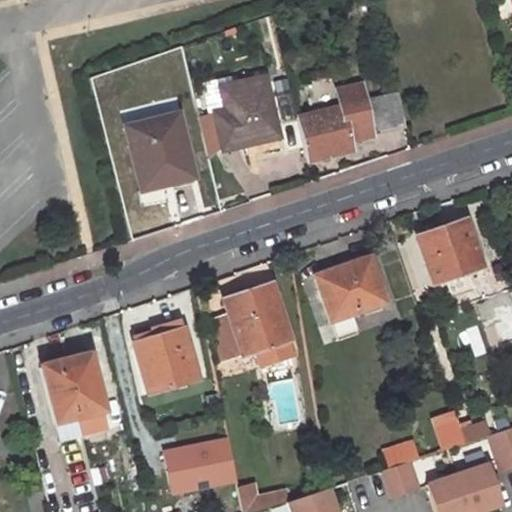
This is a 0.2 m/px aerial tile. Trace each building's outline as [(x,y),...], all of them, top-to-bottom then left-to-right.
[(347,137),(369,133),(358,80),(336,85),(339,103),(293,112),(304,155),(349,146),(347,137)] [(117,119),(110,87),(92,92),(100,123),(117,119)] [(381,121),(403,117),(397,92),(376,96),(381,121)] [(266,100),(211,113),(219,147),(248,140),(249,145),(275,138),(266,100)] [(121,118),(137,180),(187,168),(172,104),(121,118)] [(461,220),(413,237),(426,279),(475,261),(461,220)] [(314,270),(331,322),(385,303),(369,252),(314,270)] [(218,301),(237,357),(252,352),(285,341),(268,284),(218,301)] [(175,319),(155,324),(158,334),(178,328),(175,319)] [(192,377),(178,328),(158,334),(155,324),(147,326),(147,330),(130,335),(132,342),(128,343),(143,391),(192,377)] [(285,341),(252,352),(257,366),(290,356),(285,341)] [(87,356),(42,366),(55,422),(102,410),(87,356)] [(435,420),(444,448),(460,443),(456,428),(451,414),(435,420)] [(482,420),(456,428),(460,443),(487,434),(482,420)] [(511,425),(487,434),(500,471),(511,466),(511,425)] [(227,437),(161,444),(166,492),(233,485),(227,437)] [(408,461),(417,458),(411,441),(393,448),(398,464),(408,461)] [(398,464),(382,470),(391,497),(418,488),(408,461),(398,464)] [(488,462),(425,484),(434,511),(474,511),(502,503),(488,462)] [(238,484),(243,511),(246,511),(261,508),(256,493),(252,480),(238,484)] [(290,500),(285,485),(256,493),(261,508),(290,500)] [(336,511),(329,488),(288,501),(291,511),(336,511)]
